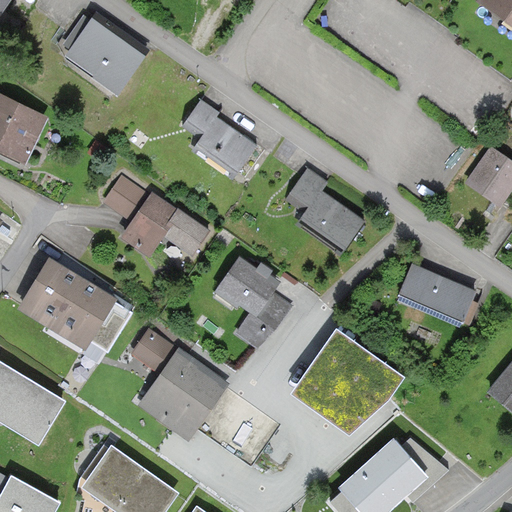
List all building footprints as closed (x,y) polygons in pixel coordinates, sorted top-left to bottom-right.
[(0,0),(0,13),(0,14),(9,0),(0,0)] [(511,0),(478,0),(474,6),(511,31),(511,0)] [(93,22),(65,60),(119,99),(145,61),(93,22)] [(0,156),(26,170),(49,121),(0,96),(0,156)] [(220,111),(201,97),(182,125),(198,136),(190,147),(232,178),(257,144),(217,114),(220,111)] [(502,210),(511,194),(511,162),(492,149),(466,186),(502,210)] [(328,181),(308,166),(285,200),(303,211),(296,223),(339,253),(365,217),(323,188),(328,181)] [(130,218),(120,233),(150,254),(163,235),(193,253),(211,228),(151,188),(149,192),(122,174),(103,200),(130,218)] [(118,293),(49,252),(19,304),(86,346),(88,342),(94,342),(106,323),(121,331),(136,310),(116,297),(118,293)] [(257,265),(239,253),(215,288),(238,304),(239,302),(251,309),(236,330),(258,348),(293,304),(272,291),(281,277),(270,271),(273,267),(261,259),(257,265)] [(476,287),(411,261),(397,296),(460,323),(463,318),(469,322),(479,299),(472,296),(476,287)] [(403,369),(336,323),(292,385),(348,424),(387,392),(403,369)] [(229,381),(149,326),(132,352),(159,370),(137,402),(188,438),(229,381)] [(65,396),(0,356),(0,416),(39,440),(65,396)] [(511,358),(488,387),(511,407),(511,358)] [(382,511),(429,473),(393,434),(339,482),(342,487),(329,498),(342,511),(382,511)] [(86,480),(117,502),(143,465),(112,443),(86,480)] [(117,502),(131,511),(157,511),(175,487),(143,465),(117,502)] [(51,511),(60,497),(11,471),(9,474),(0,469),(0,511),(51,511)]
